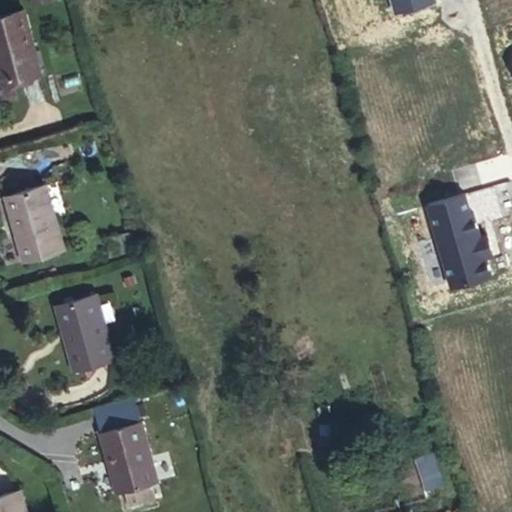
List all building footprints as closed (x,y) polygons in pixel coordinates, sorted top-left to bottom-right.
[(26,18),(0,25),(0,76),(5,92),(42,80),(26,18)] [(47,190),(8,202),(26,265),(64,254),(47,190)] [(464,192),(427,203),(451,285),(491,274),(485,255),(492,253),(487,233),(479,235),(472,211),(470,211),(464,192)] [(99,302),(61,314),(77,376),(116,367),(99,302)] [(408,344),(398,347),(409,382),(418,381),(408,344)] [(143,429),(138,404),(95,416),(101,440),(143,429)] [(421,428),(410,431),(417,454),(428,451),(421,428)] [(158,493),(143,429),(101,440),(117,502),(158,493)] [(435,449),(415,456),(427,489),(446,482),(435,449)] [(17,511),(14,500),(0,503),(0,511),(17,511)]
